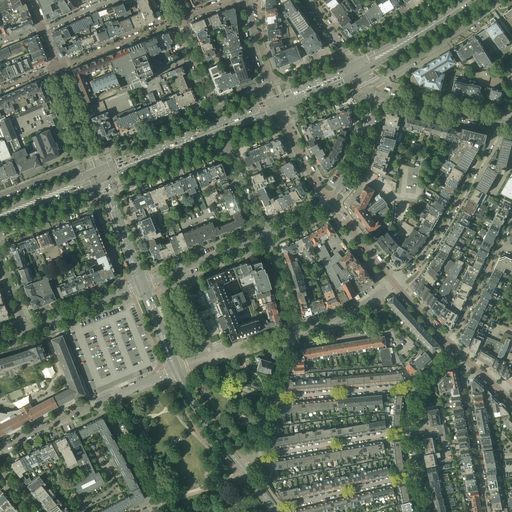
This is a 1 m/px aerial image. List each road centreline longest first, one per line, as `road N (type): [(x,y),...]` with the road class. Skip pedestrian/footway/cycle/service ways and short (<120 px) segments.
road 1 (residential): [(413,429),(259,455),(273,396)]
road 2 (residential): [(503,122),(426,254),(394,283)]
road 3 (tertiary): [(176,370),(202,418),(274,508)]
road 4 (residential): [(466,359),(487,511)]
road 5 (residential): [(421,387),(273,396)]
road 6 (residential): [(274,508),(416,473)]
road 7 (residential): [(374,64),(392,68),(499,0)]
road 8 (residential): [(378,295),(382,331),(288,346)]
road 9 (residential): [(142,284),(263,234)]
road 10 (residential): [(177,20),(55,66)]
road 11 (residential): [(142,284),(27,329)]
road 12 (residential): [(176,370),(293,332)]
